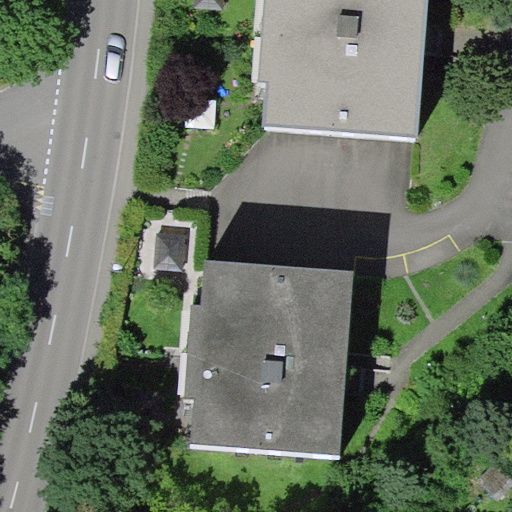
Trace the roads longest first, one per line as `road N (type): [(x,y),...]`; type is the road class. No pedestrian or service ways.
road 1 (secondary): [(8,511),(57,313),(82,163)]
road 2 (secondary): [(82,163),(104,0)]
